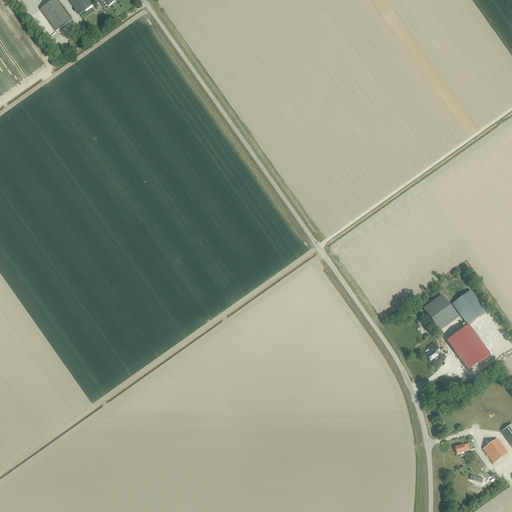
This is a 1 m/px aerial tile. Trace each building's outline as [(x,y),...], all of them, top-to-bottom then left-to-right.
[(56,0),(53,0),(40,9),(56,31),(71,21),(56,0)] [(68,0),(79,15),(93,5),(89,0),(68,0)] [(468,326),(487,312),(471,291),(452,304),(468,326)] [(443,296),(424,310),(439,331),(458,317),(443,296)] [(468,371),(490,355),(475,336),(454,351),(468,371)] [(431,352),(426,356),(431,362),(438,356),(437,355),(441,352),(434,343),(428,348),(431,352)] [(511,446),(511,424),(501,432),(511,446)] [(494,464),(508,454),(497,439),(483,450),(494,464)] [(465,450),(468,449),(467,445),(464,445),(455,448),(456,454),(465,452),(465,450)]
